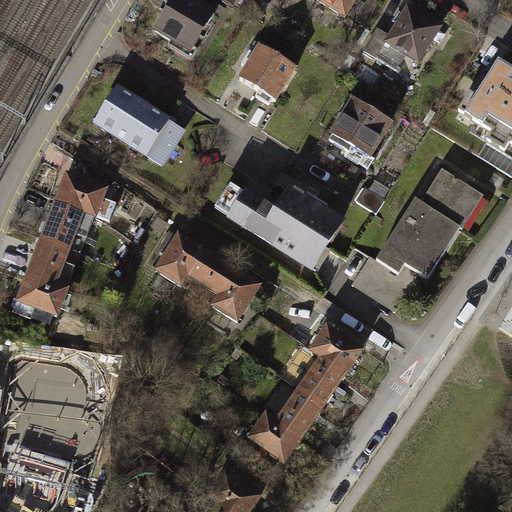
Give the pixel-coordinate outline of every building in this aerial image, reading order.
[(211,15),(186,0),(170,0),(151,32),(187,54),(211,15)] [(351,0),(313,0),(341,17),(351,0)] [(437,28),(404,8),(386,38),(382,43),(401,55),(415,63),(429,40),(435,44),(441,35),(435,31),(437,28)] [(391,71),(401,55),(382,43),(386,38),(374,30),(360,52),(391,71)] [(269,53),(257,46),(236,81),(271,102),(291,70),(268,55),(269,53)] [(511,73),(493,62),(461,113),(492,131),(486,140),(502,149),(507,142),(511,144),(511,73)] [(143,157),(165,122),(114,90),(92,125),(143,157)] [(387,125),(350,102),(326,141),(345,153),(348,148),(365,159),(387,125)] [(178,131),(165,122),(143,157),(156,166),(178,131)] [(471,193),(438,172),(417,204),(412,200),(372,261),(395,276),(400,267),(414,276),(416,278),(471,193)] [(101,190),(63,176),(58,189),(48,213),(36,247),(22,283),(10,313),(26,320),(27,317),(46,324),(49,316),(52,317),(70,270),(59,266),(72,233),(83,237),(101,190)] [(380,202),(361,190),(353,203),(372,215),(380,202)] [(273,214),(242,195),(227,219),(308,270),(337,223),(320,212),(324,205),(304,193),(300,199),(287,191),(273,214)] [(184,276),(200,252),(175,236),(174,239),(166,234),(155,252),(163,256),(153,271),(177,287),(184,276)] [(232,272),(200,252),(184,276),(217,296),(232,272)] [(392,310),(414,276),(400,267),(395,276),(372,261),(366,258),(350,283),(392,310)] [(232,272),(217,296),(209,307),(233,323),(256,287),(232,272)] [(262,415),(245,439),(280,463),(288,451),(306,426),(328,394),(351,360),(357,351),(323,327),(307,351),(317,358),(273,423),(262,415)] [(74,400),(77,375),(8,364),(0,416),(0,498),(49,506),(65,399),(74,400)] [(246,511),(248,509),(256,498),(221,474),(205,498),(216,505),(211,511),(246,511)]
